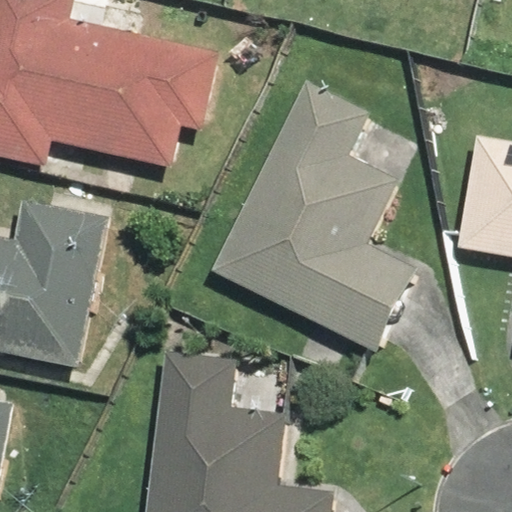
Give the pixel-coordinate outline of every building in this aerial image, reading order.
[(0,0),(0,161),(49,173),(56,146),(175,172),(184,131),(208,137),(225,58),(75,25),(80,0),(0,0)] [(313,84),(216,274),(380,357),(422,275),(371,250),(406,183),(355,157),(376,116),(313,84)] [(511,145),(477,140),(458,256),(511,264),(511,145)] [(0,354),(81,371),(113,220),(30,203),(21,243),(0,238),(0,354)] [(239,361),(167,354),(150,511),(341,511),(343,496),(280,490),(288,419),(233,413),(239,361)] [(0,487),(14,405),(0,402),(0,487)]
